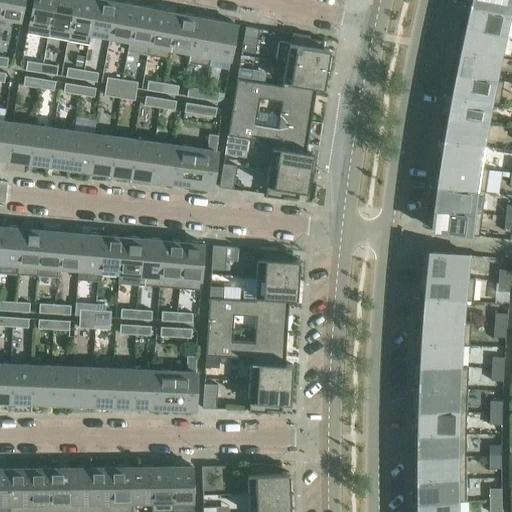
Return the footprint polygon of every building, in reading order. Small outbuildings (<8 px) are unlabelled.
[(21,21),(24,0),(2,0),(0,15),(0,16),(0,17),(21,21)] [(32,0),(27,32),(48,36),(54,0),(32,0)] [(54,0),(48,36),(68,40),(74,0),(54,0)] [(88,44),(90,34),(89,34),(95,0),(74,0),(68,40),(88,44)] [(105,0),(95,0),(89,34),(90,34),(110,37),(116,2),(105,0)] [(511,15),(511,0),(471,0),(471,4),(470,4),(469,5),(510,14),(510,15),(511,15)] [(116,2),(110,37),(130,41),(136,6),(116,2)] [(505,36),(510,15),(510,14),(469,5),(469,6),(470,6),(466,27),(505,36)] [(136,6),(130,41),(128,51),(148,55),(156,9),(136,6)] [(169,59),(170,49),(170,48),(176,13),(156,9),(148,55),(169,59)] [(170,48),(170,49),(189,52),(190,52),(196,17),(176,13),(170,48)] [(187,62),(209,66),(211,56),(210,56),(216,21),(196,17),(190,52),(189,52),(187,62)] [(211,56),(209,66),(229,70),(231,60),(237,25),(216,21),(210,56),(211,56)] [(245,26),(241,50),(255,53),(259,29),(245,26)] [(500,58),(505,36),(466,27),(461,49),(460,48),(460,49),(500,58)] [(292,35),(290,43),(279,41),(276,62),(286,63),(327,69),(331,50),(323,48),(324,41),(292,35)] [(496,80),(496,79),(500,58),(460,49),(459,51),(461,51),(456,72),(496,80)] [(27,61),(25,70),(41,73),(42,63),(27,61)] [(56,75),(58,66),(42,63),(41,73),(56,75)] [(286,63),(282,86),(283,86),(282,89),(315,95),(316,88),(324,89),(327,69),(286,63)] [(67,67),(66,77),(81,79),(83,70),(67,67)] [(251,81),(252,69),(239,67),(237,78),(251,81)] [(96,82),(98,72),(83,70),(81,79),(96,82)] [(499,104),(504,81),(496,79),(496,80),(456,72),(452,93),(451,93),(451,94),(491,102),(491,103),(499,104)] [(24,76),(23,85),(38,88),(40,78),(24,76)] [(107,77),(105,86),(121,88),(122,79),(107,77)] [(54,90),(55,81),(40,78),(38,88),(54,90)] [(283,86),(282,86),(251,81),(237,78),(232,107),(258,111),(260,98),(282,101),(279,114),(311,120),(315,95),(282,89),(283,86)] [(122,79),(121,88),(136,91),(138,82),(122,79)] [(148,80),(146,90),(162,92),(163,83),(148,80)] [(65,82),(63,92),(79,94),(80,85),(65,82)] [(177,95),(179,85),(163,83),(162,92),(177,95)] [(94,97),(96,87),(80,85),(79,94),(94,97)] [(105,86),(104,95),(119,98),(121,88),(105,86)] [(188,87),(187,96),(202,99),(204,90),(188,87)] [(119,98),(135,100),(136,91),(121,88),(119,98)] [(217,101),(219,92),(204,90),(202,99),(217,101)] [(487,124),(491,103),(491,102),(451,94),(450,95),(452,95),(448,117),(487,124)] [(145,96),(144,105),(159,107),(161,98),(145,96)] [(175,110),(176,101),(161,98),(159,107),(175,110)] [(186,102),(184,112),(200,114),(201,105),(186,102)] [(215,117),(216,107),(201,105),(200,114),(215,117)] [(247,138),(273,143),(274,140),(307,145),(311,120),(279,114),(277,127),(256,124),(258,111),(232,107),(228,135),(247,138)] [(484,146),(487,124),(448,117),(444,138),(443,138),(443,139),(484,146)] [(12,122),(7,158),(28,161),(33,125),(12,122)] [(33,125),(28,161),(48,163),(53,128),(33,125)] [(53,128),(48,163),(69,166),(74,131),(53,128)] [(74,131),(69,166),(89,169),(94,133),(74,131)] [(94,133),(89,169),(109,172),(114,136),(94,133)] [(211,185),(218,135),(209,134),(207,149),(175,145),(170,180),(183,182),(183,181),(211,185)] [(228,135),(225,151),(245,154),(247,138),(228,135)] [(114,136),(109,172),(129,175),(134,139),(114,136)] [(134,139),(129,175),(149,178),(154,142),(134,139)] [(480,168),(480,167),(484,146),(443,139),(443,140),(444,140),(440,162),(480,168)] [(314,153),(306,152),(307,145),(274,140),(273,143),(269,166),(310,173),(314,153)] [(154,142),(149,178),(170,180),(175,145),(154,142)] [(485,192),(488,168),(480,167),(480,168),(440,162),(437,183),(436,183),(436,184),(477,190),(477,191),(485,192)] [(219,187),(233,189),(237,165),(223,163),(219,187)] [(266,185),(267,186),(266,194),(298,199),(299,191),(307,192),(310,173),(269,166),(266,185)] [(474,212),(474,211),(477,191),(477,190),(436,184),(436,185),(437,186),(434,207),(474,212)] [(431,230),(479,236),(482,212),(474,211),(474,212),(434,207),(431,230)] [(503,228),(511,229),(511,217),(505,216),(503,228)] [(0,226),(0,272),(16,274),(17,264),(20,228),(0,226)] [(17,264),(16,274),(37,276),(41,230),(20,228),(17,264)] [(41,230),(37,276),(57,278),(58,268),(61,232),(41,230)] [(58,268),(78,269),(81,233),(61,232),(58,268)] [(81,233),(78,269),(78,279),(98,281),(99,271),(102,235),(81,233)] [(99,271),(119,273),(122,237),(102,235),(99,271)] [(122,237),(119,273),(118,283),(138,285),(142,239),(122,237)] [(142,239),(138,285),(159,286),(163,240),(142,239)] [(163,240),(159,286),(179,288),(183,242),(163,240)] [(200,290),(204,244),(183,242),(179,288),(200,290)] [(212,245),(211,269),(225,270),(226,246),(212,245)] [(299,260),(292,259),(292,252),(259,249),(259,257),(258,257),(257,277),(298,280),(299,260)] [(469,255),(429,250),(426,274),(467,278),(467,277),(469,255)] [(511,270),(499,269),(498,281),(510,282),(511,270)] [(472,301),(475,278),(467,277),(467,278),(426,274),(424,295),(423,295),(423,296),(465,300),(465,301),(472,301)] [(289,299),(297,299),(298,280),(257,277),(245,276),(244,300),(256,301),(256,303),(288,306),(289,299)] [(497,293),(509,294),(510,282),(498,281),(497,293)] [(224,287),(210,286),(209,298),(223,298),(224,287)] [(463,321),(465,301),(465,300),(423,296),(423,297),(424,298),(423,319),(463,322),(463,321)] [(244,300),(223,298),(209,298),(207,326),(233,328),(234,315),(256,316),(255,329),(287,331),(288,306),(256,303),(256,301),(244,300)] [(0,300),(0,310),(14,311),(14,302),(0,300)] [(29,312),(30,303),(14,302),(14,311),(29,312)] [(39,303),(39,313),(54,314),(55,304),(39,303)] [(70,315),(70,305),(55,304),(54,314),(70,315)] [(121,308),(120,318),(136,319),(136,309),(121,308)] [(80,309),(79,318),(95,319),(95,310),(80,309)] [(151,320),(152,310),(136,309),(136,319),(151,320)] [(95,310),(95,319),(110,320),(111,311),(95,310)] [(161,311),(161,320),(176,321),(177,312),(161,311)] [(192,322),(193,313),(177,312),(176,321),(192,322)] [(507,313),(495,313),(494,324),(507,325),(507,313)] [(0,316),(0,325),(13,327),(13,317),(0,316)] [(28,327),(29,318),(13,317),(13,327),(28,327)] [(79,318),(78,328),(94,328),(95,319),(79,318)] [(38,319),(38,328),(53,329),(54,320),(38,319)] [(94,328),(109,329),(110,320),(95,319),(94,328)] [(471,322),(463,321),(463,322),(423,319),(421,341),(420,341),(420,342),(461,344),(461,345),(469,346),(471,322)] [(69,330),(69,321),(54,320),(53,329),(69,330)] [(120,324),(119,333),(135,334),(135,325),(120,324)] [(493,336),(506,337),(507,325),(494,324),(493,336)] [(150,335),(151,326),(135,325),(135,334),(150,335)] [(254,342),(232,341),(233,328),(207,326),(205,355),(219,356),(252,358),(253,355),(285,357),(287,331),(255,329),(254,342)] [(160,327),(160,336),(175,337),(176,328),(160,327)] [(191,338),(192,329),(176,328),(175,337),(191,338)] [(420,343),(421,343),(420,365),(460,367),(460,366),(461,345),(461,344),(420,342),(420,343)] [(187,355),(186,371),(154,370),(152,406),(166,406),(166,405),(194,406),(196,356),(187,355)] [(219,367),(219,356),(205,355),(205,367),(219,367)] [(293,364),(285,364),(285,357),(253,355),(252,358),(250,381),(291,384),(293,364)] [(504,357),(492,356),(491,368),(504,369),(504,357)] [(0,363),(0,399),(10,400),(11,364),(0,363)] [(11,364),(10,400),(30,401),(31,365),(11,364)] [(31,365),(30,401),(50,402),(52,366),(31,365)] [(419,386),(417,386),(417,387),(467,389),(468,366),(460,366),(460,367),(420,365),(419,386)] [(52,366),(50,402),(71,402),(72,367),(52,366)] [(72,367),(71,402),(91,403),(93,367),(72,367)] [(93,367),(91,403),(112,404),(113,368),(93,367)] [(113,368),(112,404),(132,405),(133,369),(113,368)] [(491,380),(503,381),(504,369),(491,368),(491,380)] [(133,369),(132,405),(152,406),(154,370),(133,369)] [(282,411),(282,403),(290,404),(291,384),(250,381),(248,401),(250,401),(249,410),(282,411)] [(216,408),(217,384),(203,383),(202,408),(216,408)] [(466,412),(467,389),(417,387),(417,388),(419,389),(418,410),(466,412)] [(502,401),(490,400),(489,412),(502,413),(502,401)] [(466,434),(466,412),(418,410),(417,432),(416,432),(416,433),(466,434)] [(489,424),(502,425),(502,413),(489,412),(489,424)] [(465,456),(466,434),(416,433),(416,434),(417,434),(417,456),(465,456)] [(501,444),(489,444),(489,456),(501,456),(501,444)] [(465,478),(465,456),(417,456),(417,478),(416,478),(416,479),(465,478)] [(489,468),(501,468),(501,456),(489,456),(489,468)] [(281,472),(281,464),(248,465),(249,473),(247,473),(248,493),(290,492),(289,472),(281,472)] [(216,490),(215,465),(201,466),(202,490),(216,490)] [(132,503),(151,502),(152,502),(151,466),(131,467),(131,503),(132,503)] [(151,502),(150,511),(172,511),(172,466),(151,466),(152,502),(151,502)] [(180,511),(194,511),(193,466),(172,466),(172,511),(180,511)] [(49,468),(49,511),(70,511),(70,467),(49,468)] [(70,467),(70,511),(90,511),(90,467),(70,467)] [(90,467),(90,511),(111,511),(110,467),(90,467)] [(132,511),(132,503),(131,503),(131,467),(110,467),(111,511),(132,511)] [(0,468),(0,511),(9,511),(8,468),(0,468)] [(8,468),(9,511),(29,511),(29,468),(8,468)] [(29,468),(29,511),(49,511),(49,468),(29,468)] [(458,502),(466,502),(465,478),(416,479),(416,480),(417,480),(417,502),(458,501),(458,502)] [(501,488),(489,488),(489,500),(501,500),(501,488)] [(282,511),(290,511),(290,492),(248,493),(248,511),(282,511)] [(489,511),(501,511),(501,500),(489,500),(489,511)] [(457,511),(458,502),(458,501),(417,502),(417,511),(457,511)]
